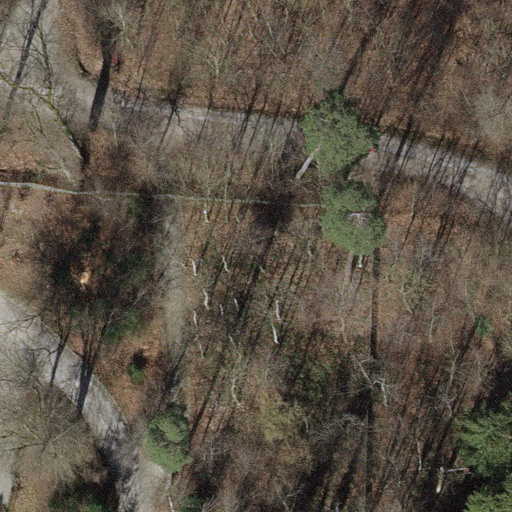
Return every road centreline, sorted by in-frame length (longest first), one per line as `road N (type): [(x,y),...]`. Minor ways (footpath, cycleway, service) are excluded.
road 1 (track): [(511,190),(376,142),(212,133),(0,80)]
road 2 (track): [(133,511),(108,402),(29,332)]
road 3 (track): [(0,481),(29,332)]
